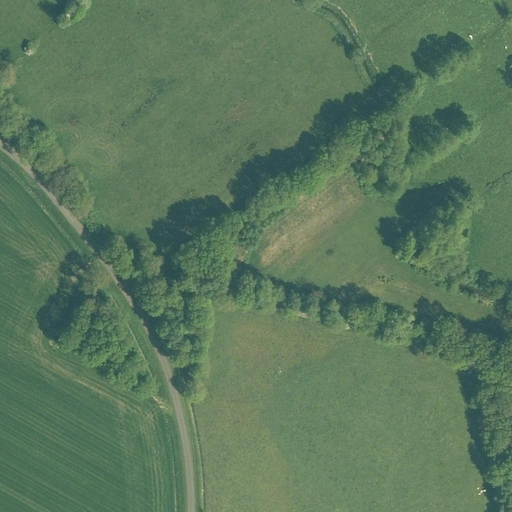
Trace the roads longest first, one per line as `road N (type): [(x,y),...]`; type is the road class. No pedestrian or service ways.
road 1 (unclassified): [(190,511),(183,434),(153,338),(74,222),(0,144)]
road 2 (track): [(120,283),(139,278),(250,301),(504,379)]
